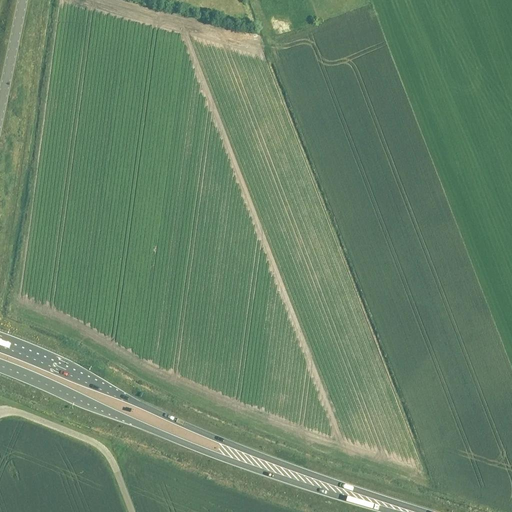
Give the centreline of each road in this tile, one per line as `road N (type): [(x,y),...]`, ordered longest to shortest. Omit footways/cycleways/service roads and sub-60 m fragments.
road 1 (trunk): [(420,511),(217,440),(0,343)]
road 2 (trunk): [(0,363),(210,454),(391,511)]
